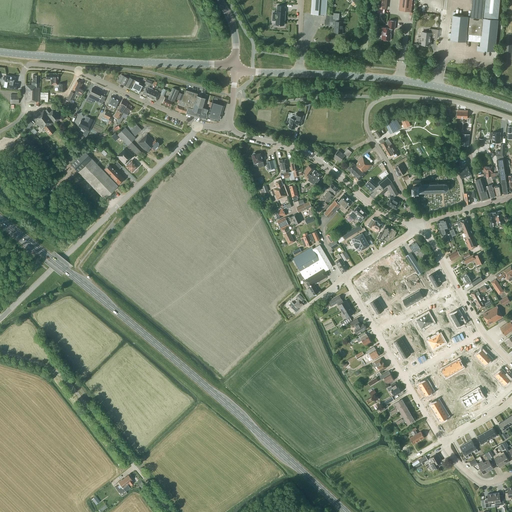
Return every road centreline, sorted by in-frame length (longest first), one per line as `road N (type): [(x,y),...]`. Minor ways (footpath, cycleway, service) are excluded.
road 1 (primary): [(345,511),(166,352),(0,219)]
road 2 (secondary): [(511,108),(415,82),(235,67)]
road 3 (unclassified): [(0,319),(197,124)]
road 4 (secondary): [(0,51),(235,67)]
road 5 (unclassified): [(0,351),(62,376),(144,478)]
road 6 (residential): [(197,124),(78,70),(25,67)]
road 7 (unclassified): [(412,224),(378,210),(301,150),(274,143)]
road 8 (residential): [(418,222),(366,127),(378,100)]
road 9 (residential): [(511,119),(458,102),(378,100)]
